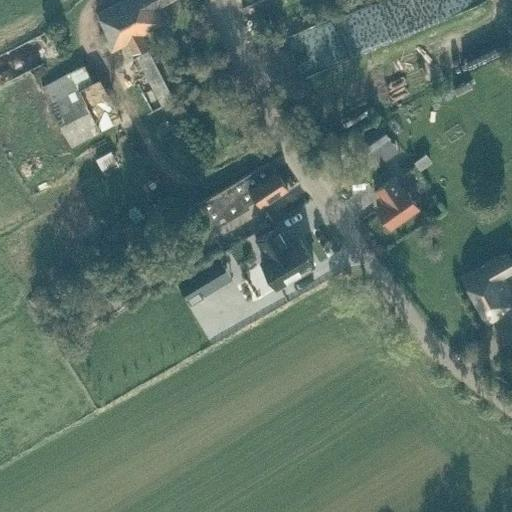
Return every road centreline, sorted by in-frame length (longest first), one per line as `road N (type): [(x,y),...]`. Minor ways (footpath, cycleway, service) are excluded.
road 1 (tertiary): [(511,403),(448,351),(287,146),(214,0)]
road 2 (track): [(287,146),(217,181),(171,178),(82,24),(88,9),(105,0)]
